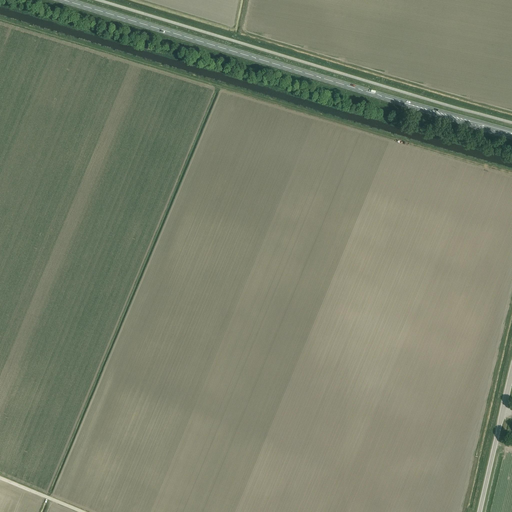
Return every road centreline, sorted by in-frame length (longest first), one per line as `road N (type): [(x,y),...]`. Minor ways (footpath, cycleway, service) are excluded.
road 1 (primary): [(463,118),(64,0)]
road 2 (unclassified): [(481,511),(511,377)]
